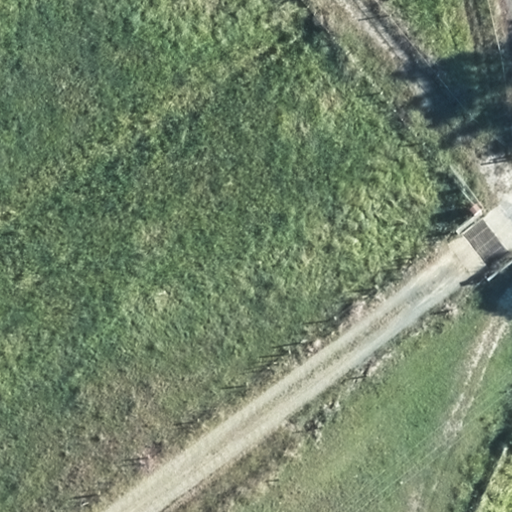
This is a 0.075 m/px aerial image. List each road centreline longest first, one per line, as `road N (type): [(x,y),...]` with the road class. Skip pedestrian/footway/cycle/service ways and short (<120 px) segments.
road 1 (track): [(145,511),(511,246)]
road 2 (track): [(406,511),(511,246)]
road 3 (track): [(287,0),(404,120),(511,135)]
